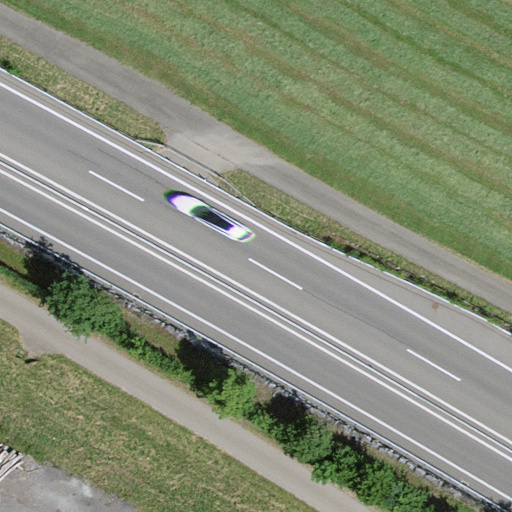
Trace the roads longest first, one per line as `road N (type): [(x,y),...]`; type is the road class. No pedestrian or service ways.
road 1 (trunk): [(0,189),(511,478)]
road 2 (trunk): [(511,411),(0,123)]
road 3 (unclassified): [(0,17),(511,296)]
road 4 (unclassified): [(0,297),(345,511)]
